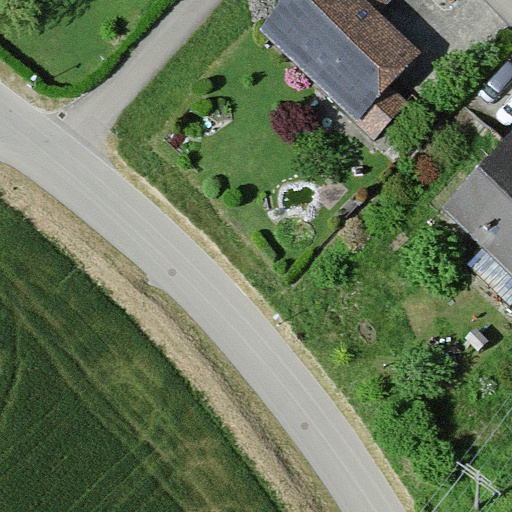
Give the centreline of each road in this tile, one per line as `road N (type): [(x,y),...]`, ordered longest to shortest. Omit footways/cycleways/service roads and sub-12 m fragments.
road 1 (residential): [(375,511),(261,352),(173,257),(48,163)]
road 2 (residential): [(48,163),(188,0)]
